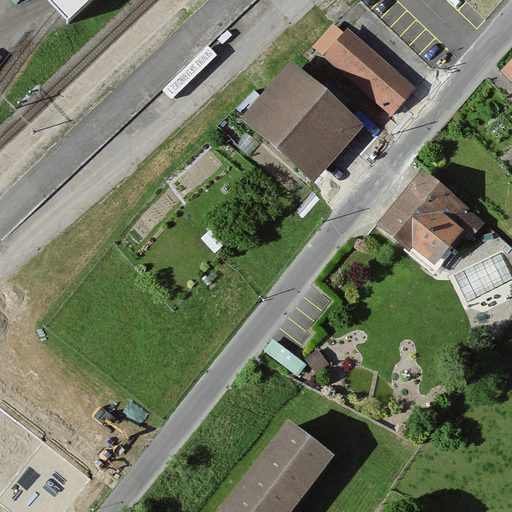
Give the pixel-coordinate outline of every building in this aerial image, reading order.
[(44,0),(58,15),(67,25),(94,0),(44,0)] [(416,90),(349,31),(345,36),(334,26),(312,50),(391,119),(416,90)] [(353,122),(299,75),(250,131),(303,178),(353,122)] [(483,225),(423,177),(379,231),(411,257),(414,253),(436,271),(463,237),(469,242),(483,225)] [(299,511),(339,462),(295,427),(226,511),(299,511)]
